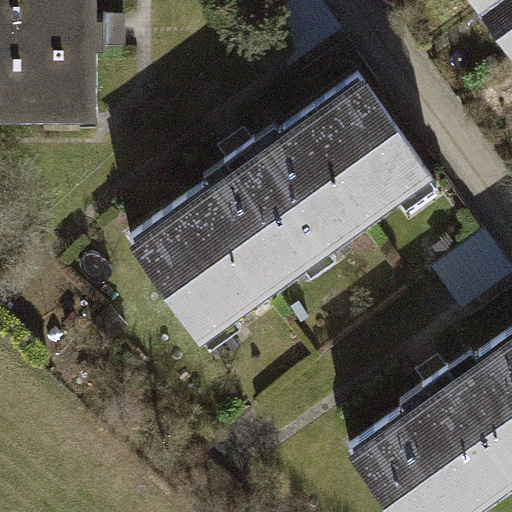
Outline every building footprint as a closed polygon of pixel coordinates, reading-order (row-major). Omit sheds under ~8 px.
[(94,0),(0,0),(0,125),(94,127),(94,0)] [(309,0),(299,0),(252,33),(281,76),(336,38),(309,0)] [(511,0),(476,0),(511,49),(511,0)] [(431,179),(358,79),(125,247),(198,347),(431,179)] [(481,236),(429,273),(458,314),(510,277),(481,236)] [(470,511),(511,483),(511,338),(339,458),(376,511),(470,511)]
